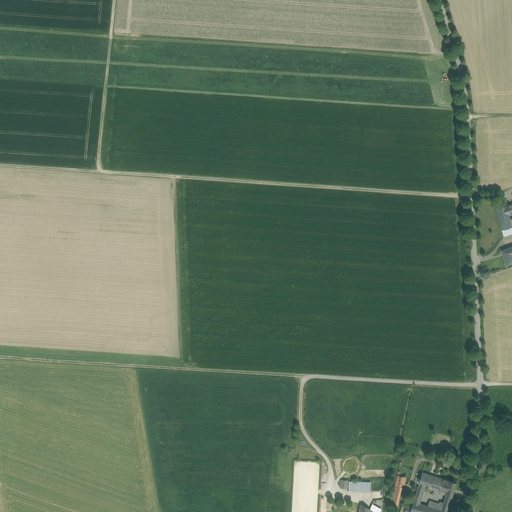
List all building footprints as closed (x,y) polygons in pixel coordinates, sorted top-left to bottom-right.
[(509,215),(506,206),(496,209),(502,230),(511,227),(511,225),(509,215)] [(511,227),(502,230),(504,237),(511,234),(511,227)] [(511,247),(502,251),(507,266),(511,264),(511,247)] [(437,490),(441,478),(422,472),(411,508),(410,511),(447,511),(450,504),(444,502),(441,510),(428,506),(420,504),(424,491),(425,487),(431,489),(437,490)] [(396,483),(403,484),(404,484),(406,478),(398,476),(396,483)] [(457,482),(450,480),(446,493),(446,495),(452,497),(457,482)] [(364,482),(350,482),(349,492),(364,492),(364,482)] [(398,505),(403,484),(396,483),(391,504),(392,504),(398,505)] [(385,492),(373,493),(374,501),(383,500),(385,492)] [(441,510),(444,502),(440,501),(439,503),(429,501),(428,506),(441,510)]
